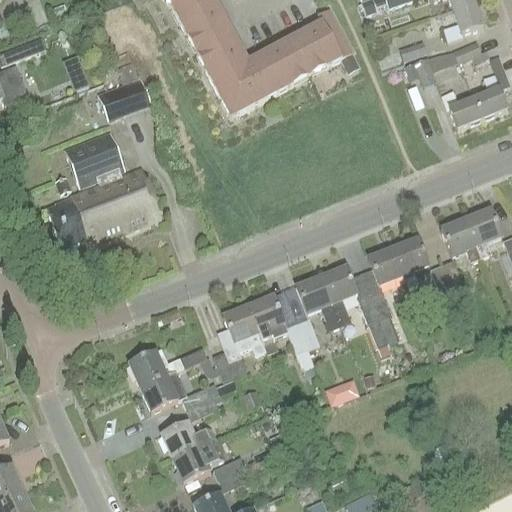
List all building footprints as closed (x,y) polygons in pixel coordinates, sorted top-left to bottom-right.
[(164,0),(230,123),(341,65),(341,64),(352,58),(328,14),(317,21),(320,28),(247,67),(211,0),(164,0)] [(384,0),(389,13),(413,5),(411,0),(384,0)] [(441,0),(446,0),(452,15),(473,7),(470,0),(430,0),(432,3),(441,0)] [(372,3),(361,7),(365,21),(377,17),(372,3)] [(473,7),(452,15),(457,31),(443,36),(447,47),(461,42),(461,40),(482,33),(473,7)] [(41,43),(0,58),(0,68),(1,70),(45,54),(41,43)] [(481,57),(476,46),(453,55),(458,69),(472,63),(475,70),(490,64),(486,54),(481,57)] [(399,54),(403,67),(426,59),(422,47),(399,54)] [(341,64),(341,65),(346,75),(358,68),(352,59),(341,64)] [(413,67),(422,91),(436,86),(427,62),(413,67)] [(76,64),(62,69),(73,98),(88,93),(76,64)] [(29,104),(16,73),(2,78),(0,78),(0,105),(2,105),(5,113),(29,104)] [(485,100),(472,105),(482,128),(507,118),(497,95),(500,94),(494,80),(480,86),(485,100)] [(140,82),(97,99),(108,127),(151,110),(140,82)] [(454,96),(441,101),(447,115),(448,115),(457,139),(482,128),(472,105),(459,110),(454,96)] [(87,251),(159,223),(141,175),(108,188),(106,182),(124,175),(109,138),(64,156),(79,193),(97,186),(100,191),(54,209),(55,211),(46,214),(61,254),(85,245),(87,251)] [(60,200),(69,196),(64,183),(55,187),(60,200)] [(466,225),(481,264),(491,260),(487,249),(502,243),(491,215),(466,225)] [(470,268),(481,264),(466,225),(440,235),(451,263),(466,257),(470,268)] [(511,241),(502,246),(511,270),(511,241)] [(393,254),(411,297),(420,294),(414,278),(429,272),(418,244),(393,254)] [(410,298),(411,297),(393,254),(367,264),(378,292),(403,282),(410,298)] [(442,270),(459,312),(470,307),(452,265),(442,270)] [(459,312),(442,270),(429,275),(447,317),(459,312)] [(321,282),(341,331),(350,328),(342,306),(357,300),(346,273),(321,282)] [(329,336),(341,331),(321,282),(295,292),(306,320),(321,314),(329,336)] [(379,293),(369,297),(381,327),(391,323),(379,293)] [(369,297),(357,302),(369,332),(381,327),(369,297)] [(248,312),(268,361),(278,357),(272,343),(287,337),(284,330),(273,302),(248,312)] [(223,322),(229,336),(217,341),(224,358),(235,384),(247,379),(238,357),(251,352),(255,361),(265,357),(267,361),(268,361),(248,312),(223,322)] [(297,328),(308,355),(320,351),(309,323),(297,328)] [(308,355),(297,328),(285,333),(302,376),(314,371),(308,355)] [(387,352),(378,355),(381,362),(390,359),(387,352)] [(155,356),(128,369),(140,394),(177,377),(176,376),(206,363),(201,353),(168,369),(161,355),(156,357),(155,356)] [(224,358),(213,362),(223,388),(235,384),(224,358)] [(177,377),(140,394),(150,418),(187,401),(177,377)] [(372,380),(363,382),(365,393),(375,391),(372,380)] [(353,385),(338,391),(344,407),(359,401),(353,385)] [(186,415),(220,400),(216,392),(209,395),(207,391),(187,401),(181,404),(186,415)] [(243,400),(248,414),(260,410),(255,396),(243,400)] [(220,400),(186,415),(191,426),(217,414),(215,408),(222,405),(220,400)] [(161,440),(172,465),(218,444),(213,433),(195,442),(188,428),(161,440)] [(218,444),(172,465),(184,489),(211,477),(209,473),(225,465),(219,453),(221,452),(218,444)] [(294,451),(280,458),(285,467),(299,460),(294,451)] [(219,486),(245,474),(240,463),(214,474),(219,486)] [(301,463),(288,470),(291,476),(304,470),(301,463)] [(266,465),(248,473),(250,478),(268,469),(266,465)] [(0,477),(0,506),(20,497),(10,474),(10,473),(0,477)] [(250,485),(245,474),(219,486),(224,497),(250,485)] [(384,506),(386,511),(445,511),(429,480),(400,495),(401,497),(384,506)] [(0,506),(0,511),(27,511),(20,497),(0,506)] [(193,511),(226,511),(220,499),(193,511)] [(376,511),(370,499),(346,511),(376,511)]
